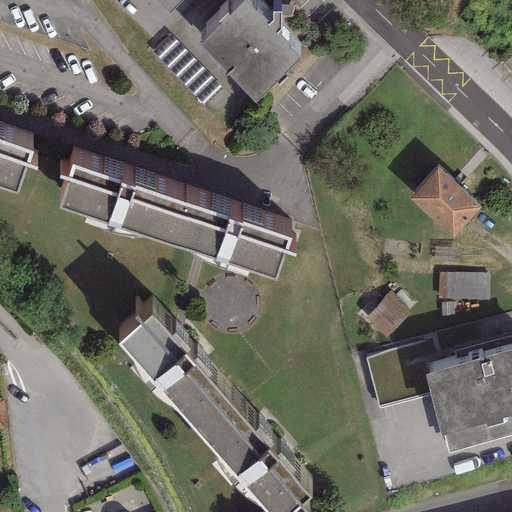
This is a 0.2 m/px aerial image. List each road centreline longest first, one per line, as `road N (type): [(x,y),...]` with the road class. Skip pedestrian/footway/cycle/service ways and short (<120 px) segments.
road 1 (unclassified): [(365,0),(511,143)]
road 2 (unclassified): [(32,372),(55,511)]
